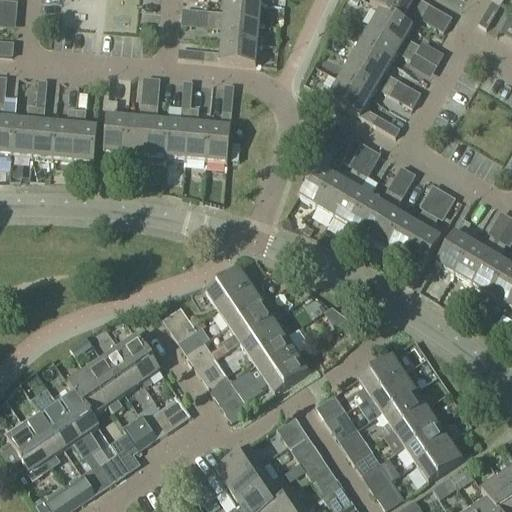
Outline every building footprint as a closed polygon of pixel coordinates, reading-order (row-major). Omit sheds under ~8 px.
[(222,0),(222,7),(259,11),(260,0),(222,0)] [(420,26),(424,19),(392,0),(373,0),(367,10),(377,16),(388,23),(389,21),(400,28),(406,18),(420,26)] [(415,3),(416,0),(392,0),(424,19),(429,11),(415,3)] [(505,0),(511,3),(511,0),(494,0),(490,8),(498,13),(505,0)] [(206,18),(206,26),(220,28),(257,31),(259,11),(222,7),(221,18),(221,19),(206,18)] [(206,26),(206,18),(180,16),(179,24),(190,25),(206,26)] [(411,34),(400,28),(389,21),(388,23),(377,16),(367,33),(414,60),(418,52),(405,44),(411,34)] [(441,19),(437,26),(446,32),(450,24),(441,19)] [(484,34),(490,24),(482,20),(476,30),(484,34)] [(179,32),(189,33),(190,25),(179,24),(179,32)] [(437,26),(433,33),(442,38),(446,32),(437,26)] [(256,51),(257,31),(206,27),(205,34),(220,35),(219,48),(256,51)] [(410,67),(414,60),(367,33),(356,51),(389,70),(396,59),(410,67)] [(203,58),(202,67),(217,69),(254,72),(256,51),(219,48),(218,60),(203,58)] [(384,79),(389,70),(356,51),(346,68),(393,95),(401,100),(405,93),(397,89),(398,87),(384,79)] [(202,67),(203,58),(177,56),(176,65),(202,67)] [(389,102),(393,95),(346,68),(336,86),(368,105),(375,94),(389,102)] [(122,161),(142,163),(149,95),(149,85),(142,84),(138,125),(125,124),(122,161)] [(149,85),(149,95),(150,95),(157,96),(158,86),(158,85),(149,85)] [(36,86),(35,97),(44,98),(45,87),(36,86)] [(363,114),(368,105),(336,86),(325,104),(357,123),(358,122),(372,130),(376,123),(377,122),(363,114)] [(190,100),(191,89),(182,88),(181,88),(181,99),(190,100)] [(222,91),(221,102),(230,103),(231,92),(222,91)] [(149,95),(142,163),(163,165),(166,128),(155,127),(157,111),(148,111),(150,95),(149,95)] [(389,102),(388,103),(410,115),(414,108),(405,103),(401,100),(393,95),(389,102)] [(410,96),(405,103),(414,108),(418,101),(410,96)] [(122,161),(125,124),(115,123),(116,108),(107,107),(105,122),(104,122),(101,159),(122,161)] [(30,164),(34,112),(27,112),(25,127),(13,126),(9,163),(30,164)] [(50,166),(54,129),(43,128),(44,113),(34,112),(30,164),(50,166)] [(166,128),(163,165),(183,166),(188,114),(180,113),(179,129),(166,128)] [(203,168),(207,132),(196,131),(197,115),(188,114),(183,166),(203,168)] [(71,168),(75,116),(67,115),(66,130),(54,129),(50,166),(71,168)] [(75,116),(71,168),(92,170),(95,133),(83,132),(85,117),(75,116)] [(207,132),(203,168),(224,170),(228,134),(229,134),(230,118),(221,117),(219,133),(207,132)] [(372,130),(371,131),(393,144),(397,136),(376,123),(372,130)] [(13,126),(1,125),(0,124),(0,161),(9,163),(13,126)] [(313,213),(332,181),(323,176),(331,162),(330,161),(343,140),(335,135),(323,157),(323,158),(315,171),(314,170),(295,202),(313,213)] [(498,166),(511,173),(511,159),(504,155),(498,166)] [(371,157),(358,178),(366,183),(379,161),(371,157)] [(394,182),(401,186),(406,178),(399,173),(394,182)] [(331,224),(358,178),(351,174),(343,188),(332,181),(313,213),(331,224)] [(349,234),(368,202),(358,197),(366,183),(358,178),(331,224),(349,234)] [(408,191),(414,182),(406,178),(401,186),(408,191)] [(366,245),(394,199),(387,195),(378,209),(368,202),(349,234),(366,245)] [(384,255),(403,223),(393,218),(402,204),(394,199),(366,245),(384,255)] [(454,205),(447,216),(454,220),(460,209),(454,205)] [(384,255),(402,266),(429,220),(422,216),(414,230),(403,223),(384,255)] [(437,225),(429,220),(402,266),(420,277),(439,245),(428,238),(437,225)] [(452,281),(470,250),(461,244),(469,230),(461,225),(452,240),(452,239),(433,270),(452,281)] [(487,302),(505,271),(496,265),(504,251),(498,246),(508,228),(507,227),(496,246),(469,291),(487,302)] [(470,250),(452,281),(469,291),(488,260),(496,246),(490,241),(481,256),(470,250)] [(505,312),(511,300),(511,274),(505,271),(487,302),(505,312)] [(215,317),(249,294),(236,276),(203,299),(215,317)] [(227,333),(260,311),(249,294),(215,317),(227,333)] [(288,296),(268,311),(280,327),(300,313),(288,296)] [(238,350),(272,327),(274,325),(263,309),(260,311),(227,333),(232,341),(223,348),(228,356),(238,350)] [(470,332),(476,324),(468,319),(463,327),(467,329),(470,332)] [(188,326),(177,333),(185,345),(195,338),(188,326)] [(283,344),(272,327),(238,350),(250,367),(283,344)] [(185,345),(177,333),(169,338),(177,350),(185,345)] [(210,399),(219,413),(297,359),(286,342),(283,344),(250,367),(254,373),(230,389),(228,387),(210,399)] [(118,355),(140,388),(158,376),(135,343),(118,355)] [(123,400),(140,388),(118,355),(100,367),(123,400)] [(200,384),(208,378),(200,366),(201,366),(196,359),(187,365),(200,384)] [(219,413),(230,430),(249,417),(244,410),(259,399),(258,397),(266,391),(273,401),(309,377),(297,359),(219,413)] [(200,366),(208,378),(218,372),(210,360),(201,366),(200,366)] [(361,392),(352,398),(360,410),(369,404),(402,381),(390,363),(357,385),(357,386),(361,392)] [(100,367),(83,378),(106,411),(112,421),(120,415),(114,406),(123,400),(100,367)] [(89,423),(90,422),(106,411),(83,378),(65,390),(72,400),(73,400),(89,423)] [(380,420),(414,398),(402,381),(369,404),(380,420)] [(392,438),(425,415),(414,398),(380,420),(392,438)] [(72,400),(57,410),(90,459),(98,453),(88,438),(96,432),(90,422),(89,423),(73,400),(72,400)] [(333,402),(315,414),(331,438),(339,432),(331,421),(341,414),(333,402)] [(177,404),(153,421),(159,430),(171,421),(178,431),(189,423),(177,404)] [(57,410),(40,422),(62,455),(68,451),(71,449),(81,465),(90,459),(57,410)] [(331,421),(339,432),(349,426),(341,414),(331,421)] [(404,454),(437,432),(425,415),(392,438),(404,454)] [(171,421),(159,430),(165,439),(178,431),(171,421)] [(40,422),(23,433),(49,472),(57,467),(53,461),(62,455),(40,422)] [(130,430),(122,435),(125,439),(132,450),(138,458),(144,454),(150,450),(155,447),(142,428),(139,423),(134,427),(130,430)] [(294,423),(275,436),(279,443),(298,430),(294,423)] [(415,472),(449,450),(437,432),(404,454),(415,472)] [(9,450),(0,456),(0,461),(9,475),(20,467),(22,469),(28,478),(32,484),(42,477),(49,472),(23,433),(6,445),(9,450)] [(125,439),(119,443),(126,454),(132,462),(138,458),(132,450),(125,439)] [(364,448),(354,455),(362,466),(372,460),(364,448)] [(449,450),(415,472),(427,489),(460,466),(449,450)] [(321,464),(313,452),(304,458),(312,470),(321,464)] [(225,494),(258,472),(246,454),(213,477),(225,494)] [(354,455),(345,460),(353,472),(362,466),(354,455)] [(312,470),(304,458),(294,465),(302,476),(312,470)] [(90,478),(81,483),(94,502),(104,495),(110,491),(104,482),(98,472),(90,459),(81,465),(90,478)] [(104,468),(98,472),(104,482),(110,491),(116,487),(110,478),(104,468)] [(237,511),(270,490),(258,472),(225,494),(237,511)] [(511,474),(497,484),(511,506),(511,474)] [(377,488),(384,500),(394,493),(386,481),(377,488)] [(94,502),(81,483),(64,495),(75,511),(78,511),(82,510),(94,502)] [(511,511),(511,506),(497,484),(478,496),(485,507),(486,506),(490,511),(511,511)] [(336,486),(327,492),(334,504),(344,498),(336,486)] [(237,511),(236,511),(272,511),(281,507),(280,505),(286,501),(275,487),(270,490),(237,511)] [(377,488),(368,494),(376,506),(384,500),(377,488)] [(334,504),(327,492),(317,499),(325,510),(334,504)] [(75,511),(64,495),(39,511),(38,511),(75,511)] [(299,511),(290,498),(286,501),(280,505),(281,507),(272,511),(299,511)]
